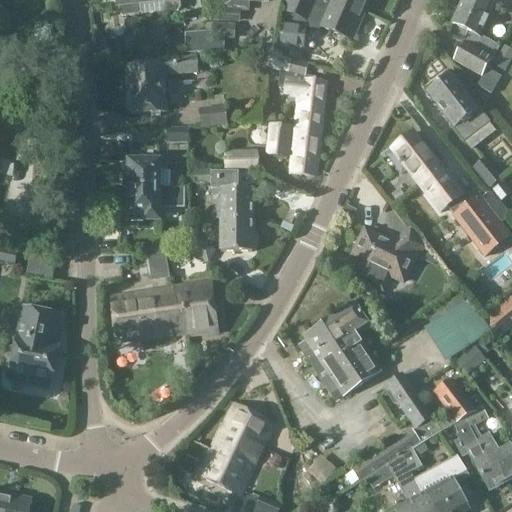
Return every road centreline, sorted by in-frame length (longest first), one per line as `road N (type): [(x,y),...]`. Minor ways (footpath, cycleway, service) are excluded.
road 1 (residential): [(119,466),(211,392),(311,250),(421,0)]
road 2 (residential): [(100,467),(88,364),(74,0)]
